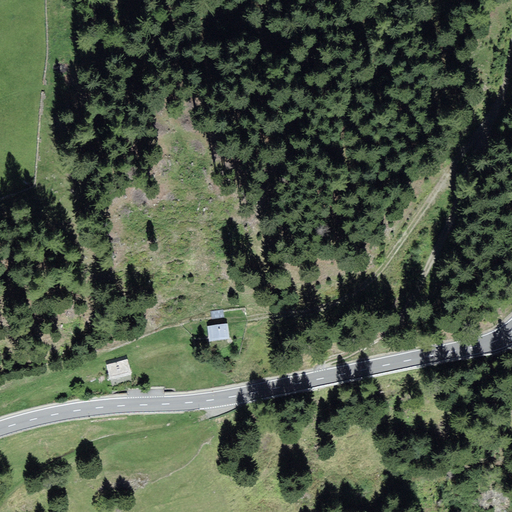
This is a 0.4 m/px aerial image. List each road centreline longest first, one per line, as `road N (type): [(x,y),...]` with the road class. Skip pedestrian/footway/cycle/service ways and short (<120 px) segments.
road 1 (primary): [(511,330),(485,343),(229,397),(67,411),(0,428)]
road 2 (track): [(511,64),(505,97),(408,312),(383,335),(329,361),(319,378)]
road 3 (track): [(229,397),(229,406),(198,421),(103,440),(57,460)]
